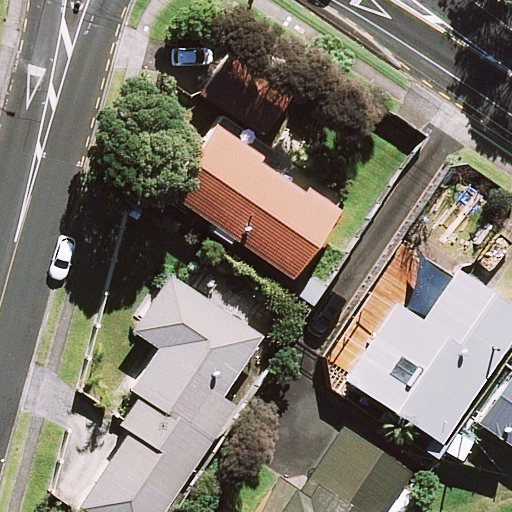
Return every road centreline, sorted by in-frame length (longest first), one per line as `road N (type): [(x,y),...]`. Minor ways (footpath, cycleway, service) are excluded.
road 1 (tertiary): [(0,292),(50,106)]
road 2 (tertiary): [(110,0),(50,106)]
